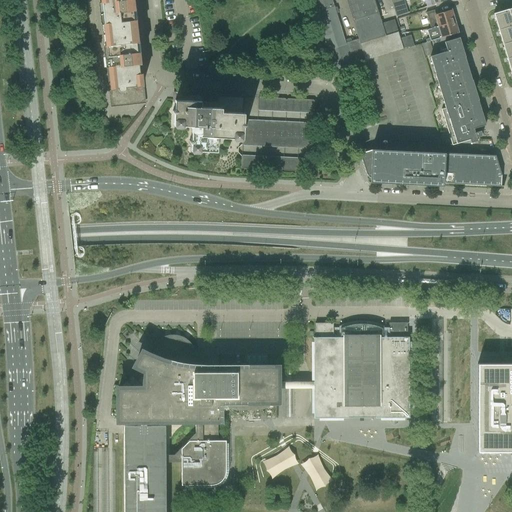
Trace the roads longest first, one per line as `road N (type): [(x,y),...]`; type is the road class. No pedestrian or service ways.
road 1 (primary): [(0,247),(199,239),(430,256)]
road 2 (primary): [(417,230),(0,238)]
road 3 (unclassified): [(142,267),(511,286)]
road 4 (residential): [(359,196),(324,91),(166,80),(154,71),(146,0)]
road 5 (primary): [(142,267),(199,258),(430,256)]
road 6 (primary): [(251,212),(113,185),(2,189)]
road 7 (secondary): [(20,511),(12,285)]
road 8 (primary): [(417,230),(251,212)]
road 9 (residential): [(511,204),(359,196)]
road 10 (residential): [(511,139),(470,8)]
road 11 (primary): [(12,285),(142,267)]
